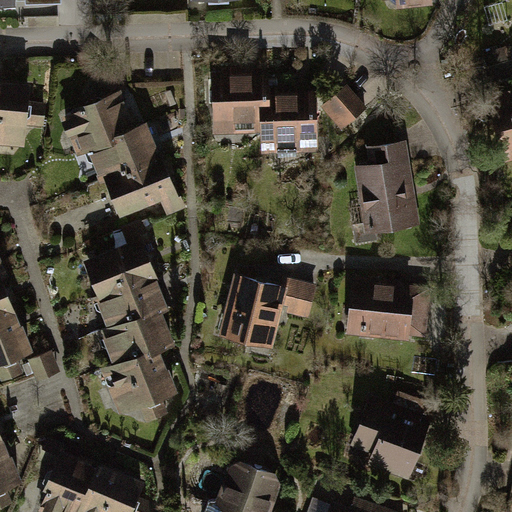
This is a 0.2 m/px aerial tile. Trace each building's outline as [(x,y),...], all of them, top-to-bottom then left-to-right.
[(257,76),(191,77),(193,128),(258,126),(257,76)] [(0,81),(0,145),(26,148),(33,84),(0,81)] [(511,89),(488,96),(503,164),(511,161),(511,89)] [(331,93),(258,95),(260,143),(332,141),(331,93)] [(119,105),(54,133),(73,176),(137,148),(119,105)] [(370,160),(352,163),(365,236),(422,226),(407,139),(368,146),(370,160)] [(151,145),(86,173),(103,213),(169,185),(151,145)] [(184,180),(118,209),(136,248),(202,219),(184,180)] [(319,281),(239,258),(218,332),(273,347),(284,310),(309,317),(319,281)] [(138,305),(119,263),(49,295),(68,337),(138,305)] [(0,314),(21,306),(4,268),(0,269),(0,314)] [(432,285),(355,273),(347,329),(424,340),(432,285)] [(138,308),(70,340),(88,376),(156,344),(138,308)] [(21,309),(0,317),(0,359),(36,344),(21,309)] [(174,383),(157,346),(89,378),(106,415),(174,383)] [(192,423),(174,386),(107,417),(124,454),(192,423)] [(436,418),(370,392),(347,450),(413,476),(436,418)] [(0,417),(0,489),(25,479),(0,417)] [(59,447),(37,508),(48,511),(137,511),(149,480),(59,447)] [(271,511),(285,470),(234,453),(213,511),(271,511)] [(401,511),(402,508),(339,487),(330,511),(401,511)]
